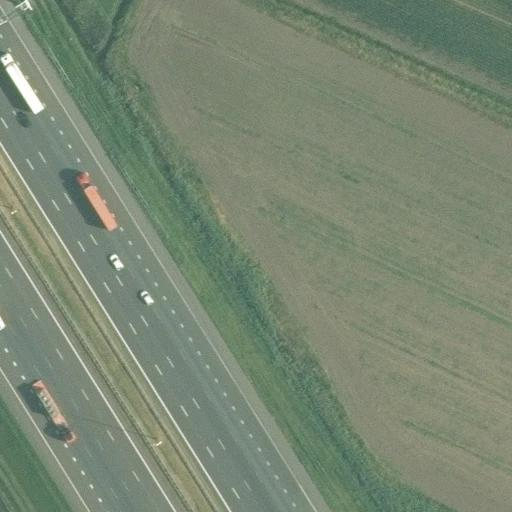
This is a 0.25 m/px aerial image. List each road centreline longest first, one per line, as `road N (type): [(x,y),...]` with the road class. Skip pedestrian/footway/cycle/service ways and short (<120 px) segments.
road 1 (motorway): [(263,511),(0,89)]
road 2 (motorway): [(0,286),(139,511)]
